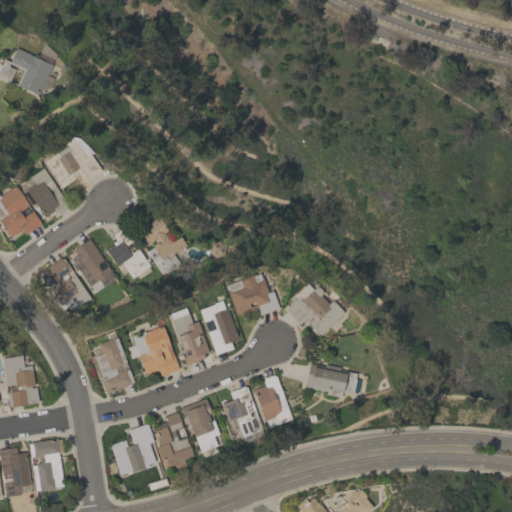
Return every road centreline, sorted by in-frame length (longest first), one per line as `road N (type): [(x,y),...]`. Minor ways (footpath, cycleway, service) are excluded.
road 1 (secondary): [(176,511),(336,458),(465,449)]
road 2 (residential): [(0,284),(65,363),(97,511)]
road 3 (residential): [(82,416),(144,404),(274,342)]
road 4 (residential): [(350,0),(511,57)]
road 5 (residential): [(0,277),(111,201)]
road 6 (residential): [(511,37),(386,0)]
